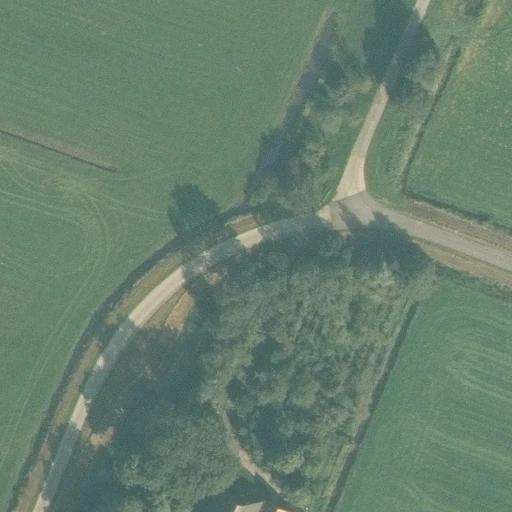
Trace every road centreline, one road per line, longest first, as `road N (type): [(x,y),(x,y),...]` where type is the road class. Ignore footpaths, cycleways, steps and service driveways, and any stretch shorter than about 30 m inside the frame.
road 1 (unclassified): [(41,511),(98,372),(151,304),(202,263),(276,233),(352,221)]
road 2 (unclassified): [(352,221),(354,178),(429,0)]
road 3 (unclassified): [(352,221),(445,240),(511,265)]
